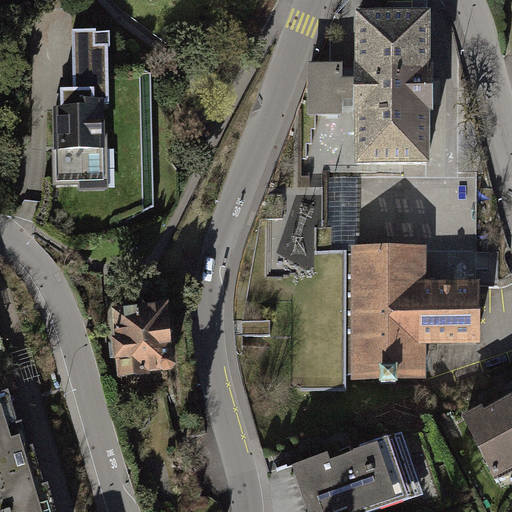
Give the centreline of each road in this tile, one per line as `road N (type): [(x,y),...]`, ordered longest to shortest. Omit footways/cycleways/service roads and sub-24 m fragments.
road 1 (tertiary): [(314,0),(213,271),(214,367),(248,511)]
road 2 (residential): [(126,511),(56,291),(0,232)]
road 3 (tertiary): [(511,154),(469,0)]
